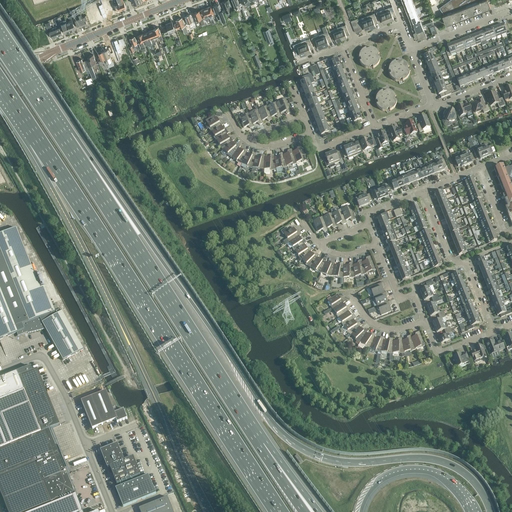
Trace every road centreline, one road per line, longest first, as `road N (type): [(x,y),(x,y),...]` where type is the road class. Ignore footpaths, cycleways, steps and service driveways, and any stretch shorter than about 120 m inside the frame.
road 1 (motorway): [(490,511),(472,480),(441,461),(335,461),(292,443),(64,137)]
road 2 (motorway): [(38,138),(280,511)]
road 3 (motorway): [(38,138),(52,187),(209,511)]
road 4 (motorway): [(261,444),(64,137)]
road 5 (unclassified): [(112,511),(48,363),(34,358),(0,372)]
road 6 (residential): [(493,330),(466,263),(450,259),(423,190)]
road 7 (motorway): [(360,511),(380,479),(412,469),(454,483),(475,511)]
road 8 (tertiary): [(51,52),(183,0)]
